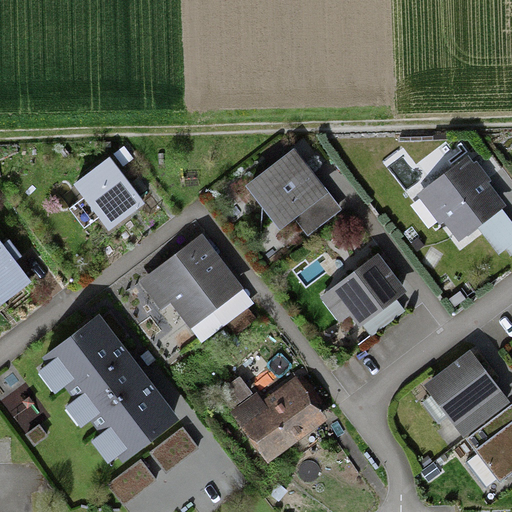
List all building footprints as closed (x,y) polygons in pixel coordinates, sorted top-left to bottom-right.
[(251,184),(282,224),(322,193),(291,153),(251,184)] [(142,203),(108,159),(76,184),(109,228),(142,203)] [(499,205),(466,162),(431,188),(445,207),(444,214),(460,234),(499,205)] [(200,240),(156,274),(192,321),(236,287),(200,240)] [(0,299),(1,301),(27,280),(12,261),(19,256),(8,241),(1,246),(0,244),(0,299)] [(361,321),(400,290),(376,259),(350,279),(349,278),(336,289),(361,321)] [(50,356),(124,454),(172,418),(143,380),(134,387),(118,365),(127,358),(116,344),(128,335),(110,311),(50,356)] [(466,433),(505,403),(470,355),(429,386),(466,433)] [(268,453),(317,417),(292,382),(283,389),(289,398),(268,413),(259,400),(239,415),(268,453)] [(511,410),(509,407),(467,439),(478,452),(466,461),(485,487),(497,478),(499,480),(511,470),(511,410)]
